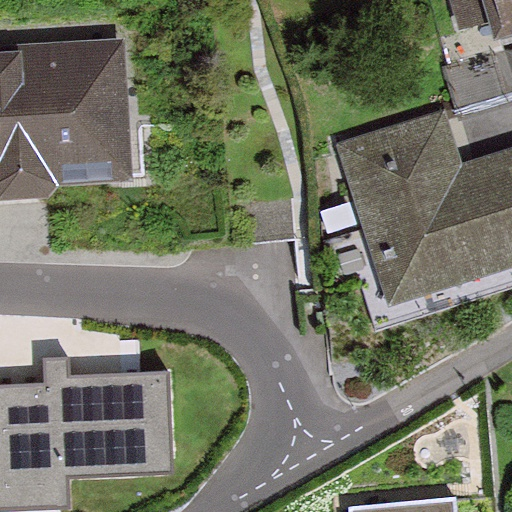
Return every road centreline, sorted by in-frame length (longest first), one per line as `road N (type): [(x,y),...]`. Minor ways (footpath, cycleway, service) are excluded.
road 1 (residential): [(311,464),(284,386),(249,327),(201,297),(0,282)]
road 2 (residential): [(311,464),(511,348)]
